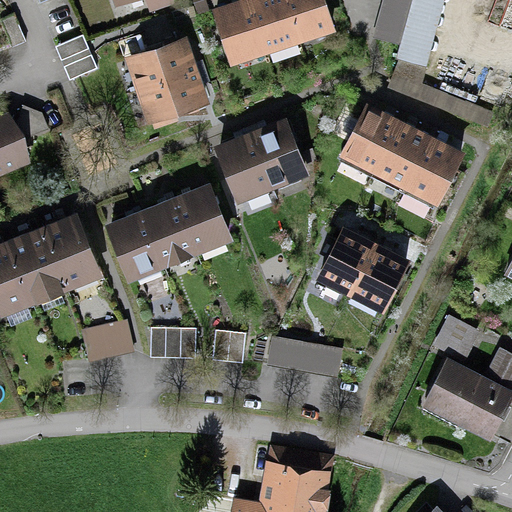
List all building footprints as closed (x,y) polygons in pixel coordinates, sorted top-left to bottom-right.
[(115,0),(118,5),(130,0),(142,0),(147,12),(175,1),(174,0),(115,0)] [(266,46),(250,0),(215,14),(231,59),(266,46)] [(297,36),(285,0),(250,0),(266,46),(297,36)] [(285,0),(297,36),(331,25),(322,0),(285,0)] [(383,0),(374,36),(401,43),(412,0),(383,0)] [(444,0),(412,0),(401,43),(398,57),(428,65),(444,0)] [(13,12),(0,18),(0,19),(13,47),(27,40),(13,12)] [(83,33),(58,44),(64,57),(89,46),(83,33)] [(140,86),(194,68),(185,42),(131,61),(140,86)] [(92,53),(68,64),(74,79),(99,68),(92,53)] [(194,68),(140,86),(155,128),(208,110),(194,68)] [(492,111),(397,72),(391,85),(487,124),(492,111)] [(354,167),(370,175),(382,182),(401,191),(416,199),(437,210),(465,157),(428,138),(398,122),(368,107),(341,160),(354,167)] [(11,121),(0,124),(0,179),(29,168),(11,121)] [(251,135),(269,183),(302,170),(284,123),(251,135)] [(269,183),(251,135),(221,147),(239,194),(269,183)] [(179,255),(195,249),(213,242),(230,236),(211,188),(177,201),(144,214),(112,225),(130,273),(147,267),(162,261),(179,255)] [(77,219),(45,231),(10,244),(0,247),(0,297),(3,305),(16,300),(29,294),(47,288),(64,281),(77,276),(96,270),(77,219)] [(335,280),(353,289),(367,296),(384,304),(406,260),(375,245),(343,229),(321,273),(335,280)] [(449,317),(437,343),(464,355),(476,329),(449,317)] [(97,326),(81,329),(86,358),(95,356),(104,354),(111,353),(118,352),(124,351),(133,349),(128,320),(113,323),(97,326)] [(173,356),(181,357),(189,357),(196,357),(197,326),(181,326),(168,325),(150,325),(149,356),(157,356),(166,356),(173,356)] [(231,330),(215,329),(212,359),(220,360),(228,360),(236,361),(243,362),(246,332),(231,330)] [(289,369),(295,370),(303,371),(310,373),(316,374),(323,375),(329,376),(337,378),(343,347),(330,345),(316,342),(302,339),(287,337),(273,334),(267,364),(275,366),(281,367),(289,369)] [(486,381),(447,362),(424,410),(489,441),(511,391),(511,353),(501,348),(486,381)] [(333,511),(338,470),(258,461),(253,502),(232,499),(230,511),(333,511)]
